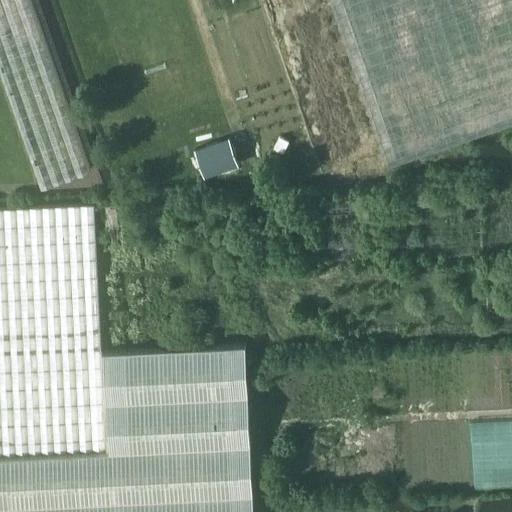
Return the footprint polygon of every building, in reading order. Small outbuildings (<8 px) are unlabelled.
[(0,0),(0,63),(42,183),(91,167),(32,0),(0,0)] [(511,0),(330,0),(382,152),(387,164),(511,121),(511,0)] [(230,135),(196,148),(205,175),(239,163),(230,135)] [(0,455),(107,450),(102,349),(94,201),(0,206),(0,455)] [(142,347),(102,349),(107,450),(0,455),(0,511),(255,511),(246,342),(142,347)]
